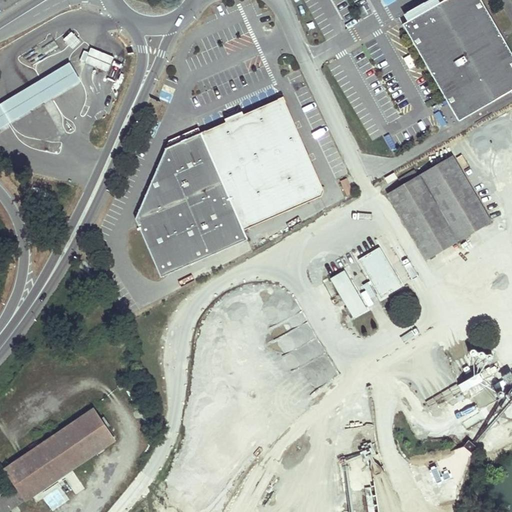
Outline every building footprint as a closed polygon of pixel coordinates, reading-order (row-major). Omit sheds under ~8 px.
[(511,91),(511,51),(482,0),(445,0),(404,24),(459,121),(511,91)] [(71,35),(64,42),(67,45),(75,38),(71,35)] [(113,59),(90,50),(84,64),(107,74),(113,59)] [(70,63),(0,104),(0,130),(81,82),(70,63)] [(282,97),(201,134),(244,229),(325,192),(282,97)] [(201,134),(166,149),(136,220),(162,278),(248,240),(244,229),(201,134)] [(426,259),(491,221),(453,156),(419,176),(415,169),(398,179),(402,186),(388,194),(426,259)] [(352,192),(346,178),(340,181),(346,195),(352,192)] [(358,259),(381,299),(402,287),(380,247),(358,259)] [(331,278),(347,306),(345,307),(351,318),(367,309),(345,271),(331,278)] [(502,382),(473,396),(484,417),(500,409),(495,400),(505,395),(508,400),(511,397),(511,387),(506,375),(500,378),(502,382)] [(496,400),(502,410),(511,405),(505,395),(496,400)] [(366,407),(371,417),(380,413),(374,403),(366,407)] [(14,485),(0,495),(0,511),(10,511),(116,440),(94,408),(4,470),(14,485)] [(326,423),(320,418),(316,423),(322,427),(326,423)] [(46,497),(49,504),(57,501),(54,493),(46,497)]
